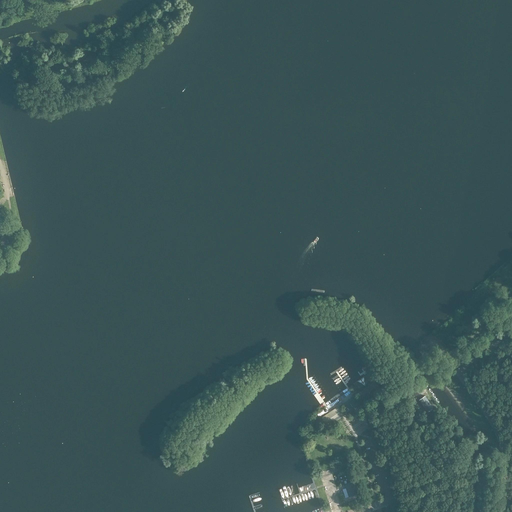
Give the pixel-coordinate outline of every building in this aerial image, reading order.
[(423,389),(414,376),(404,383),(414,396),(423,389)] [(364,399),(384,386),(378,378),(359,391),(364,399)] [(405,398),(398,387),(383,397),(391,408),(405,398)] [(432,405),(427,398),(425,395),(424,396),(421,398),(419,400),(427,411),(433,407),(432,405)] [(336,407),(321,417),(327,426),(342,416),(336,407)] [(357,494),(353,481),(351,481),(350,479),(350,478),(348,472),(338,475),(341,483),(344,484),(345,484),(349,496),(357,494)]
